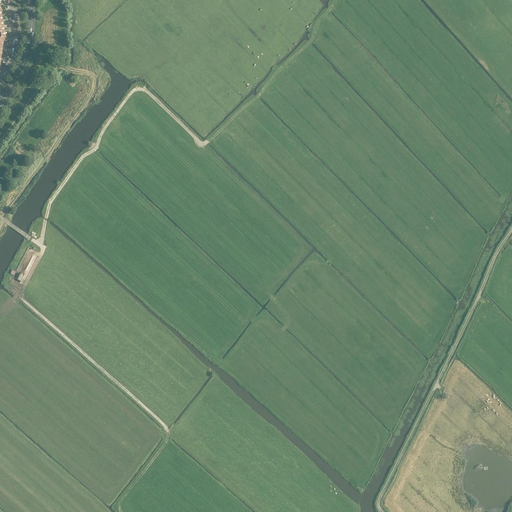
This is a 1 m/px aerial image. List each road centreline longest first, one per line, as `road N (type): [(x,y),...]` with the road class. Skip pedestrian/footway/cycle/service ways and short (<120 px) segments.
road 1 (track): [(18,294),(42,249),(50,202),(134,90),(152,96),(201,145),(209,140)]
road 2 (track): [(166,427),(18,294),(12,301)]
